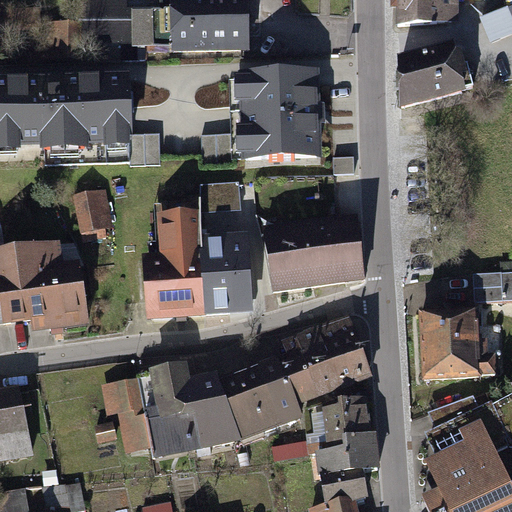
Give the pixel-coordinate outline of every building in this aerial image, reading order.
[(258,0),(178,0),(179,2),(160,2),(161,14),(131,14),(131,0),(86,0),(86,39),(127,39),(127,44),(180,43),(180,52),(259,52),(258,0)] [(489,0),(402,0),(403,24),(460,22),(459,2),(489,1),(489,0)] [(39,6),(0,11),(0,40),(43,35),(39,6)] [(511,9),(485,19),(493,40),(511,33),(511,9)] [(83,24),(48,23),(47,58),(83,59),(83,24)] [(464,49),(400,66),(412,110),(476,94),(464,49)] [(321,69),(241,71),(244,159),(323,156),(321,69)] [(131,70),(0,74),(0,141),(134,138),(131,70)] [(106,191),(72,198),(81,237),(115,230),(106,191)] [(205,216),(207,253),(255,251),(254,225),(244,225),(243,202),(205,203),(205,216)] [(207,253),(205,216),(166,218),(168,255),(207,253)] [(314,228),(324,292),(368,285),(358,221),(314,228)] [(324,292),(314,228),(268,235),(278,300),(324,292)] [(36,251),(43,323),(44,330),(93,325),(87,268),(68,270),(65,248),(36,251)] [(207,253),(210,311),(268,309),(265,250),(255,251),(207,253)] [(43,323),(36,251),(1,255),(9,327),(43,323)] [(210,311),(207,253),(168,255),(150,256),(153,314),(210,311)] [(511,274),(476,276),(477,304),(511,302),(511,274)] [(485,311),(422,314),(425,380),(498,376),(496,330),(486,330),(485,311)] [(347,321),(319,331),(325,346),(341,389),(368,379),(347,321)] [(302,354),(325,346),(319,331),(287,343),(292,358),(302,354)] [(325,346),(302,354),(319,398),(341,389),(325,346)] [(292,358),(280,362),(296,406),(319,398),(302,354),(292,358)] [(301,419),(296,406),(280,362),(259,370),(280,426),(301,419)] [(155,460),(240,440),(219,384),(216,378),(189,384),(185,368),(137,379),(155,460)] [(240,440),(280,426),(259,370),(219,384),(240,440)] [(0,395),(0,460),(33,456),(24,393),(0,395)] [(344,441),(378,433),(370,399),(342,405),(343,410),(325,414),(330,435),(312,439),(317,459),(347,453),(344,441)] [(478,415),(472,402),(435,418),(442,433),(435,437),(446,460),(436,465),(449,492),(434,499),(440,511),(511,511),(511,484),(505,488),(490,455),(509,447),(492,409),(478,415)] [(328,511),(362,504),(368,503),(362,475),(386,470),(378,433),(344,441),(347,453),(317,459),(328,511)] [(33,511),(32,491),(7,493),(8,511),(33,511)] [(177,511),(175,503),(147,508),(147,511),(177,511)]
